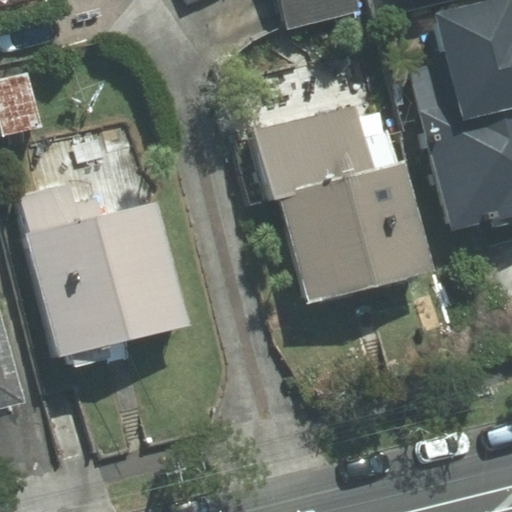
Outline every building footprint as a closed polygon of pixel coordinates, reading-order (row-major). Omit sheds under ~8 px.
[(341,19),(336,0),(255,0),(263,35),(341,19)] [(511,222),(511,42),(504,7),(403,29),(414,77),(389,82),(426,242),(511,222)] [(30,75),(0,80),(0,151),(43,144),(30,75)] [(251,213),(282,320),(410,284),(378,174),(353,181),(341,117),(235,137),(251,213)] [(0,243),(27,370),(173,339),(146,212),(81,226),(76,197),(5,211),(11,240),(0,243)]
